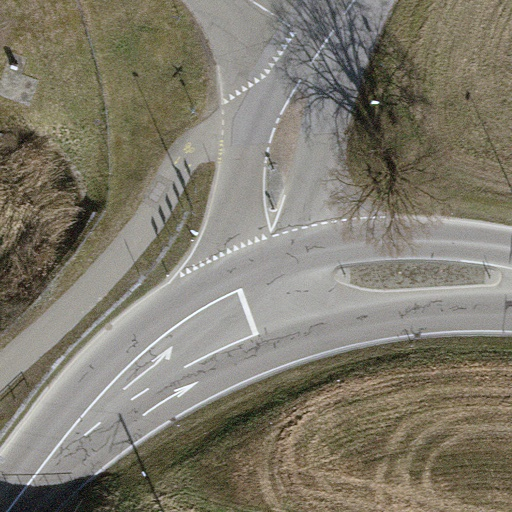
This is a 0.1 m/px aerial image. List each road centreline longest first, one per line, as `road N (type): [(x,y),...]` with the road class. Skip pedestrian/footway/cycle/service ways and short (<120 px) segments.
road 1 (primary): [(288,301),(213,336),(147,381),(15,511)]
road 2 (tertiary): [(319,52),(274,176),(288,301)]
road 3 (primary): [(511,288),(469,280),(356,282),(288,301)]
